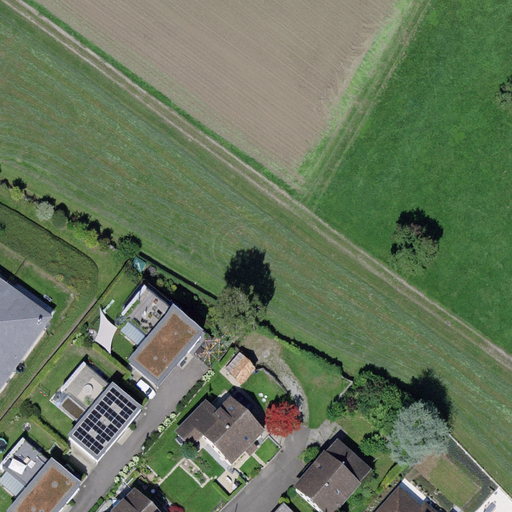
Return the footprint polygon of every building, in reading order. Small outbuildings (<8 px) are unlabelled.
[(0,390),(45,329),(23,313),(26,309),(0,290),(0,390)] [(151,343),(131,367),(159,390),(202,340),(161,306),(155,314),(138,300),(122,319),(151,343)] [(254,372),(245,363),(233,376),(242,385),(254,372)] [(90,420),(70,443),(98,467),(141,416),(100,382),(94,391),(77,377),(61,395),(90,420)] [(190,426),(232,468),(263,437),(232,406),(219,419),(208,408),(190,426)] [(406,439),(390,430),(383,442),(398,452),(406,439)] [(311,478),(297,493),(318,511),(337,511),(357,489),(347,480),(358,467),(337,449),(317,472),(313,469),(308,475),(311,478)] [(30,495),(15,511),(62,511),(80,492),(40,458),(33,466),(16,452),(0,470),(30,495)] [(122,511),(151,511),(137,498),(122,511)] [(428,511),(427,511),(425,511),(410,511),(397,500),(385,511),(428,511)]
